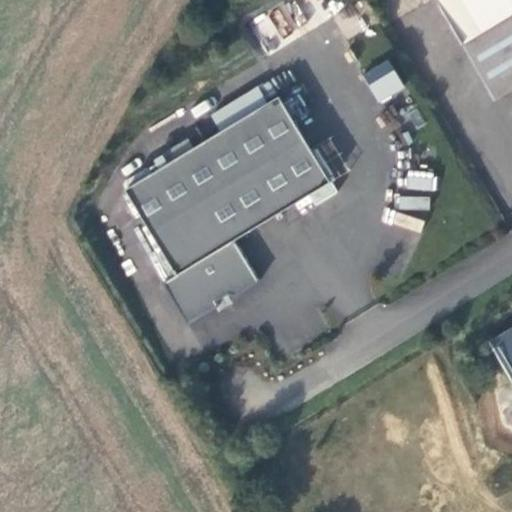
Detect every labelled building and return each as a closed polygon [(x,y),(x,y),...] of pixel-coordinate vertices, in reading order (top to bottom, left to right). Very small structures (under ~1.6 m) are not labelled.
[(483,21),(470,0),(444,0),(437,5),(492,98),(511,86),(511,19),(489,32),(483,21)] [(511,0),(470,0),(483,21),(511,3),(511,0)] [(511,3),(483,21),(489,32),(511,19),(511,3)] [(379,104),(405,87),(386,58),(360,74),(379,104)] [(275,102),(122,192),(172,276),(230,242),(325,186),(275,102)] [(172,276),(159,284),(184,324),(209,309),(212,297),(220,292),(232,295),(254,283),(230,242),(172,276)] [(511,370),(511,328),(494,339),(511,370)]
